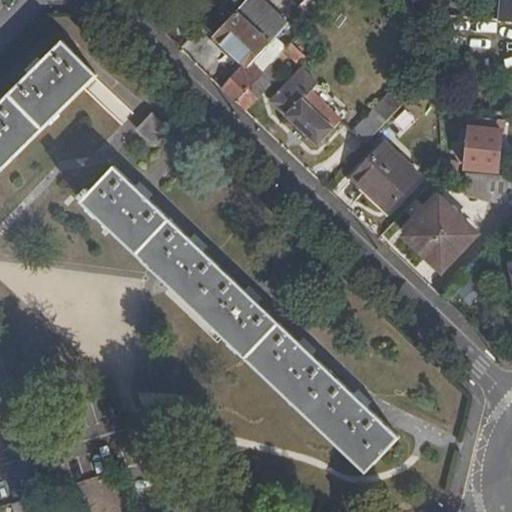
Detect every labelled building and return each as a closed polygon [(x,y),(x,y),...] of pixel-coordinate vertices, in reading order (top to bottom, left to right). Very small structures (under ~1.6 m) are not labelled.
[(226,0),(204,0),(218,9),(226,0)] [(206,22),(249,63),(254,58),(271,40),(286,24),(261,0),(226,0),(218,9),(206,22)] [(511,0),(503,0),(502,18),(511,18),(511,0)] [(301,60),(307,53),(292,39),(286,46),(301,60)] [(67,40),(0,105),(0,172),(100,73),(67,40)] [(282,50),(271,40),(254,58),(260,63),(265,68),(272,60),(282,50)] [(287,55),(282,50),(272,60),(278,66),(287,55)] [(272,60),(265,68),(236,100),(245,108),(282,69),(278,66),(272,60)] [(272,95),(320,141),(343,117),(313,86),(321,79),(303,62),(272,95)] [(250,73),(243,65),(222,86),(236,100),(265,68),(260,63),(250,73)] [(438,81),(432,75),(423,84),(430,90),(438,81)] [(405,104),(390,90),(375,105),(353,128),(369,142),(390,119),(405,104)] [(141,129),(155,142),(168,128),(155,115),(150,121),(141,129)] [(471,115),(467,164),(497,167),(500,137),(502,118),(471,115)] [(178,119),(184,125),(187,122),(181,116),(178,119)] [(508,138),(500,137),(497,167),(505,167),(508,138)] [(389,207),(421,173),(387,140),(355,174),(389,207)] [(403,437),(219,263),(117,166),(94,191),(91,189),(84,197),(86,199),(84,201),(228,338),(369,471),(403,437)] [(487,170),(467,169),(465,189),(484,200),(487,170)] [(511,172),(487,170),(484,200),(491,201),(511,202),(511,172)] [(440,265),(475,229),(439,195),(405,231),(440,265)] [(15,502),(17,511),(33,511),(29,498),(15,502)]
